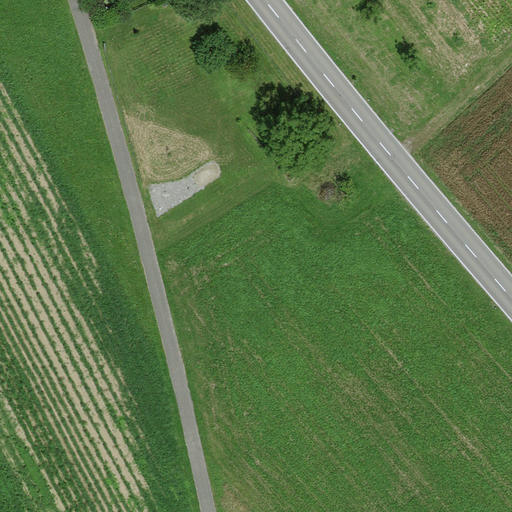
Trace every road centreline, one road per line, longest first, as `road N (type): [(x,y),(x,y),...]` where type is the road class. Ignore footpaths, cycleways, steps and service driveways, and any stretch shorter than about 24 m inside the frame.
road 1 (track): [(208,511),(152,267),(77,0)]
road 2 (tertiary): [(511,295),(265,0)]
